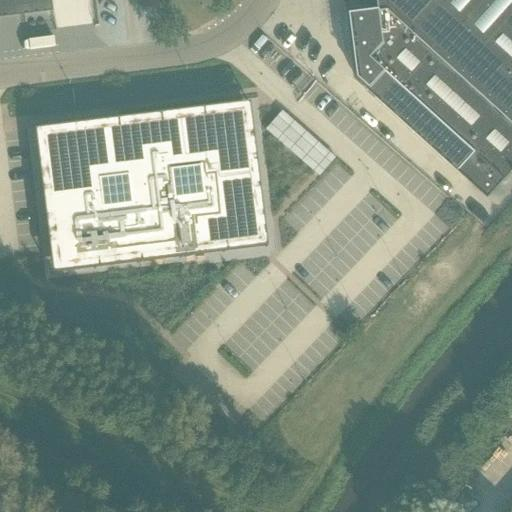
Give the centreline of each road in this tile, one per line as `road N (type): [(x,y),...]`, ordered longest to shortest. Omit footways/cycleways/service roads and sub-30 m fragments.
road 1 (unknown): [(370,173),(409,206),(406,235),(253,388),(239,390),(211,364),(205,345)]
road 2 (unclassified): [(0,87),(211,64),(241,42),(268,0)]
road 3 (unknown): [(205,345),(370,173)]
road 4 (unknown): [(228,52),(370,173)]
